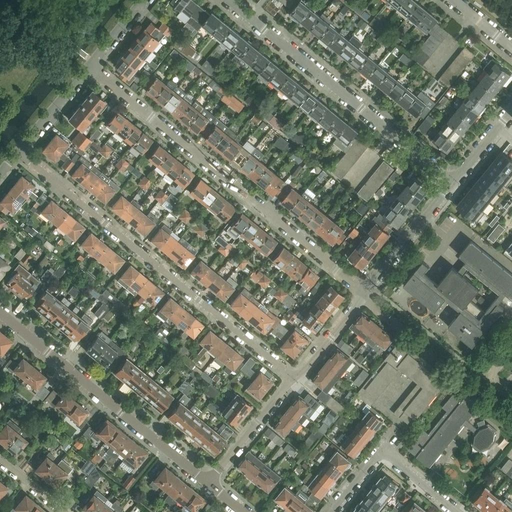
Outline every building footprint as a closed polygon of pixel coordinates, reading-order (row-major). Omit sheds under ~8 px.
[(205,11),(192,0),(170,0),(170,1),(182,11),(191,18),(187,23),(192,27),(205,11)] [(287,0),(279,0),(289,9),(293,4),(287,0)] [(406,0),(389,0),(389,1),(399,9),(406,0)] [(419,5),(413,0),(406,0),(399,9),(397,11),(406,19),(408,17),(419,5)] [(290,14),(300,22),(311,9),(301,1),(290,14)] [(361,16),(365,11),(366,10),(360,5),(355,11),(361,16)] [(428,13),(419,5),(408,17),(418,25),(428,13)] [(311,9),(300,22),(310,30),(320,17),(311,9)] [(212,33),(222,21),(213,13),(211,15),(205,11),(192,27),(198,32),(203,25),(212,33)] [(369,15),(365,11),(361,16),(365,20),(369,15)] [(438,20),(428,13),(418,25),(428,33),(428,32),(431,35),(435,30),(432,27),(436,23),(438,20)] [(320,17),(310,30),(320,37),(330,25),(333,22),(323,14),(320,17)] [(370,24),(375,28),(379,23),(374,19),(370,24)] [(232,29),(222,21),(212,33),(222,41),(232,29)] [(143,31),(137,38),(153,50),(166,34),(169,36),(174,30),(165,22),(159,29),(152,23),(144,33),(143,31)] [(330,25),(320,37),(329,45),(340,33),(330,25)] [(449,34),(439,25),(435,30),(445,38),(449,34)] [(242,37),(232,29),(222,41),(232,49),(242,37)] [(445,38),(435,30),(431,35),(441,43),(445,38)] [(340,33),(329,45),(339,53),(349,41),(340,33)] [(441,43),(431,35),(427,40),(437,48),(441,43)] [(242,57),(252,45),(242,37),(232,49),(237,54),(242,57)] [(153,50),(137,38),(132,44),(134,45),(131,48),(145,60),(156,69),(158,66),(151,60),(149,55),(153,50)] [(437,48),(427,40),(423,44),(434,53),(437,48)] [(185,45),(180,41),(175,47),(180,51),(185,45)] [(349,41),(339,53),(349,61),(359,49),(349,41)] [(434,53),(423,44),(420,49),(430,57),(434,53)] [(261,53),(252,45),(242,57),(237,62),(247,70),(251,65),(261,53)] [(475,55),(465,47),(461,52),(471,60),(475,55)] [(145,60),(131,48),(129,51),(127,50),(122,56),(137,69),(145,60)] [(173,49),(169,53),(175,58),(179,53),(173,49)] [(359,49),(349,61),(358,69),(369,57),(359,49)] [(430,57),(420,49),(416,53),(426,62),(430,57)] [(471,60),(461,52),(457,56),(467,65),(471,60)] [(271,61),(261,53),(251,65),(261,73),(271,61)] [(426,62),(416,53),(413,58),(423,66),(426,62)] [(133,74),(137,69),(122,56),(117,62),(118,64),(116,67),(133,81),(136,77),(133,74)] [(467,65),(457,56),(453,61),(464,69),(467,65)] [(369,57),(358,69),(368,77),(379,65),(369,57)] [(193,70),(196,66),(187,59),(183,65),(187,69),(189,67),(193,70)] [(511,75),(501,67),(496,63),(492,59),(484,69),(488,73),(503,85),(511,75)] [(281,69),(271,61),(261,73),(257,77),(267,85),(271,81),(281,69)] [(464,69),(453,61),(450,65),(460,74),(464,69)] [(379,65),(368,77),(378,85),(388,73),(379,65)] [(460,74),(450,65),(446,70),(456,79),(460,74)] [(203,72),(196,66),(193,70),(200,76),(203,72)] [(216,68),(216,69),(211,74),(221,82),(222,78),(225,75),(216,68)] [(290,76),(281,69),(271,81),(280,89),(290,76)] [(456,79),(446,70),(442,75),(452,83),(456,79)] [(208,84),(212,79),(203,72),(200,76),(202,77),(203,76),(205,78),(203,80),(208,84)] [(388,73),(378,85),(388,93),(398,80),(388,73)] [(503,85),(488,73),(480,83),(495,95),(503,85)] [(452,83),(442,75),(438,79),(449,87),(452,83)] [(300,84),(290,76),(280,89),(290,97),(300,84)] [(150,95),(155,99),(166,85),(158,78),(156,80),(152,77),(145,85),(149,88),(147,91),(151,94),(150,95)] [(220,86),(212,79),(208,84),(208,85),(216,92),(220,86)] [(164,105),(175,92),(178,88),(179,87),(170,80),(166,85),(155,99),(160,103),(161,102),(164,105)] [(398,80),(388,93),(397,101),(408,88),(398,80)] [(495,95),(480,83),(472,92),(487,104),(495,95)] [(310,92),(300,84),(290,97),(300,105),(310,92)] [(221,86),(220,86),(216,92),(217,92),(216,94),(222,99),(221,100),(226,105),(233,96),(221,86)] [(171,112),(186,94),(178,88),(175,92),(164,105),(167,108),(167,109),(171,112)] [(408,88),(397,101),(407,109),(417,96),(408,88)] [(85,101),(84,102),(97,112),(105,102),(92,92),(89,96),(88,96),(85,99),(85,101)] [(320,100),(310,92),(300,105),(309,113),(320,100)] [(487,104),(472,92),(464,102),(479,114),(487,104)] [(180,118),(194,101),(191,99),(193,97),(188,93),(187,95),(186,94),(171,112),(177,118),(178,116),(180,118)] [(432,108),(427,104),(417,96),(407,109),(417,117),(419,115),(424,118),(432,108)] [(188,126),(199,112),(195,108),(198,104),(195,100),(194,101),(180,118),(184,122),(183,123),(188,126)] [(329,108),(320,100),(309,113),(319,120),(329,108)] [(79,108),(77,111),(89,121),(97,112),(84,102),(83,104),(81,104),(78,107),(79,108)] [(479,114),(464,102),(456,112),(471,124),(479,114)] [(211,124),(216,118),(203,108),(199,112),(188,126),(194,131),(195,130),(198,133),(200,131),(203,133),(211,124)] [(339,116),(329,108),(319,120),(329,128),(339,116)] [(269,122),(274,116),(266,110),(262,115),(269,122)] [(82,130),(89,121),(77,111),(76,112),(75,112),(72,115),(72,116),(69,120),(82,130)] [(107,125),(116,132),(126,119),(125,118),(123,115),(121,115),(117,112),(107,125)] [(471,124),(456,112),(449,121),(464,133),(471,124)] [(262,120),(255,114),(250,121),(257,126),(262,120)] [(348,124),(339,116),(329,128),(338,136),(348,124)] [(426,118),(418,128),(425,134),(433,124),(431,122),(426,118)] [(124,139),(135,126),(126,119),(116,132),(124,139)] [(464,133),(449,121),(441,131),(456,143),(464,133)] [(265,132),(269,127),(263,122),(259,128),(265,132)] [(213,147),(225,133),(216,126),(215,127),(211,124),(203,133),(203,134),(207,137),(205,139),(209,142),(208,143),(213,147)] [(348,145),(358,132),(348,124),(338,136),(348,145)] [(143,134),(135,126),(124,139),(133,146),(143,134)] [(91,138),(95,140),(101,132),(96,129),(91,138)] [(456,143),(441,131),(433,141),(448,153),(456,143)] [(85,153),(88,148),(93,143),(80,133),(76,138),(72,142),(85,153)] [(145,133),(143,134),(133,146),(129,151),(137,157),(141,153),(152,141),(147,136),(147,135),(145,133)] [(225,133),(213,147),(219,152),(219,151),(222,153),(233,140),(225,133)] [(56,134),(49,143),(61,153),(68,144),(56,134)] [(230,161),(242,147),(238,144),(241,140),(237,137),(234,140),(233,140),(222,153),(226,156),(225,156),(230,161)] [(368,147),(358,139),(354,144),(364,152),(368,147)] [(93,143),(89,147),(96,153),(100,148),(94,142),(93,143)] [(61,153),(49,143),(42,151),(54,161),(58,157),(65,163),(68,159),(64,156),(61,153)] [(364,152),(354,144),(350,149),(360,157),(364,152)] [(83,153),(75,146),(73,149),(80,156),(83,153)] [(149,159),(158,166),(168,154),(167,153),(167,152),(164,149),(163,149),(159,146),(149,159)] [(242,147),(230,161),(236,166),(237,165),(239,167),(250,153),(242,147)] [(360,157),(350,149),(346,153),(356,161),(360,157)] [(250,153),(239,167),(243,170),(242,171),(247,175),(259,160),(250,153)] [(356,161),(346,153),(342,158),(352,166),(356,161)] [(511,161),(502,153),(494,162),(511,176),(511,161)] [(75,165),(82,157),(81,156),(80,157),(76,154),(70,161),(75,165)] [(176,160),(168,154),(158,166),(166,173),(176,160)] [(93,167),(82,157),(75,165),(71,170),(74,173),(71,175),(80,182),(90,170),(93,167)] [(352,166),(342,158),(339,162),(349,171),(352,166)] [(71,170),(75,165),(70,161),(68,159),(65,163),(61,167),(68,173),(71,170)] [(185,167),(176,160),(166,173),(174,180),(185,167)] [(259,160),(247,175),(253,179),(254,179),(256,181),(267,167),(259,160)] [(394,169),(384,161),(380,166),(390,174),(394,169)] [(349,171),(339,162),(335,167),(345,175),(349,171)] [(511,176),(494,162),(487,171),(505,185),(504,186),(506,187),(511,180),(511,176)] [(301,165),(293,174),(295,176),(303,167),(301,165)] [(390,174),(380,166),(376,170),(386,178),(390,174)] [(89,189),(99,177),(102,173),(101,173),(101,174),(93,167),(90,170),(80,182),(89,189)] [(185,184),(193,174),(189,171),(189,170),(187,168),(185,168),(185,167),(174,180),(179,184),(175,188),(181,193),(187,185),(185,184)] [(267,167),(256,181),(260,184),(259,185),(264,189),(276,174),(267,167)] [(345,175),(335,167),(331,172),(341,180),(345,175)] [(386,178),(376,170),(372,175),(383,183),(386,178)] [(487,171),(480,180),(495,193),(497,195),(497,194),(504,186),(505,185),(487,171)] [(97,196),(107,184),(110,180),(102,173),(99,177),(89,189),(97,196)] [(280,196),(289,185),(291,182),(287,179),(285,182),(276,174),(264,189),(270,193),(271,193),(274,195),(276,193),(280,196)] [(383,183),(372,175),(369,179),(379,188),(383,183)] [(34,186),(22,176),(15,184),(27,195),(36,202),(41,206),(45,200),(47,198),(42,193),(38,197),(32,192),(32,193),(30,191),(34,186)] [(415,177),(407,187),(422,199),(430,189),(415,177)] [(190,192),(199,200),(209,187),(208,186),(208,185),(206,183),(205,183),(200,179),(190,192)] [(379,188),(369,179),(365,184),(375,192),(379,188)] [(120,188),(110,180),(107,184),(97,196),(105,203),(114,192),(116,193),(120,188)] [(480,180),(473,189),(488,201),(489,201),(495,193),(480,180)] [(15,184),(8,193),(20,203),(27,195),(15,184)] [(375,192),(365,184),(361,188),(372,197),(375,192)] [(290,209),(301,195),(289,185),(280,196),(284,199),(282,202),(285,204),(284,205),(290,209)] [(217,194),(209,187),(199,200),(207,206),(217,194)] [(422,199),(407,187),(399,197),(414,209),(422,199)] [(372,197),(361,188),(357,193),(368,201),(372,197)] [(473,189),(466,197),(483,212),(483,211),(490,203),(489,201),(488,201),(473,189)] [(0,202),(10,210),(14,214),(22,204),(20,203),(8,193),(0,202)] [(172,206),(175,202),(165,194),(162,198),(166,201),(169,205),(172,206)] [(226,201),(217,194),(207,206),(216,213),(226,201)] [(120,215),(130,203),(121,195),(111,208),(120,215)] [(301,195),(290,209),(295,214),(296,213),(299,215),(310,202),(301,195)] [(414,209),(399,197),(391,206),(406,218),(414,209)] [(466,197),(458,207),(477,222),(485,213),(483,211),(483,212),(466,197)] [(44,209),(49,203),(45,200),(41,206),(40,206),(44,209)] [(50,220),(60,207),(51,200),(49,203),(44,209),(41,213),(50,220)] [(128,222),(138,210),(141,207),(133,200),(130,203),(120,215),(128,222)] [(227,202),(226,201),(216,213),(224,220),(235,208),(230,204),(230,203),(228,201),(227,202)] [(10,210),(0,202),(0,210),(5,215),(10,210)] [(310,202),(299,215),(302,218),(302,219),(307,223),(318,209),(310,202)] [(406,218),(391,206),(383,216),(380,214),(377,218),(392,228),(394,225),(398,228),(406,218)] [(68,214),(60,207),(50,220),(58,227),(68,214)] [(185,217),(188,213),(185,210),(181,207),(177,211),(181,214),(185,217)] [(318,209),(307,223),(312,228),(313,227),(316,229),(327,216),(318,209)] [(136,229),(146,217),(147,217),(138,210),(128,222),(136,229)] [(77,221),(68,214),(58,227),(67,234),(77,221)] [(231,226),(240,233),(250,221),(249,220),(249,218),(247,217),(245,217),(241,214),(231,226)] [(327,216),(316,229),(319,232),(319,233),(324,237),(335,223),(327,216)] [(389,234),(392,230),(391,229),(392,228),(377,218),(375,216),(372,221),(376,224),(370,232),(384,244),(388,239),(387,238),(390,234),(389,234)] [(146,217),(136,229),(144,235),(155,223),(147,217),(146,217)] [(190,221),(185,217),(182,221),(190,227),(193,224),(190,221)] [(85,228),(77,221),(67,234),(74,240),(85,228)] [(258,228),(250,221),(240,233),(248,240),(258,228)] [(335,223),(324,237),(329,242),(330,241),(333,244),(336,241),(339,244),(346,236),(342,233),(344,230),(335,223)] [(201,230),(197,227),(193,224),(190,227),(198,234),(201,230)] [(499,224),(488,238),(494,243),(505,229),(499,224)] [(160,248),(170,236),(169,235),(172,231),(164,225),(151,240),(160,248)] [(32,228),(28,233),(34,238),(38,232),(32,228)] [(267,235),(258,228),(248,240),(256,247),(267,235)] [(384,244),(370,232),(363,241),(376,251),(379,248),(380,249),(384,244)] [(89,252),(99,240),(91,233),(81,245),(89,252)] [(268,235),(267,235),(256,247),(262,251),(261,252),(267,257),(275,247),(274,245),(273,244),(276,242),(271,238),(271,237),(269,235),(268,235)] [(170,236),(160,248),(168,254),(178,242),(170,236)] [(25,253),(27,251),(36,241),(32,238),(23,248),(22,247),(14,256),(19,261),(25,253)] [(108,247),(99,240),(89,252),(97,259),(108,247)] [(46,241),(43,246),(50,251),(54,246),(46,241)] [(376,251),(363,241),(356,249),(370,261),(374,256),(374,255),(376,251)] [(473,347),(504,309),(498,304),(506,294),(511,298),(511,274),(471,241),(459,256),(467,262),(459,272),(453,267),(438,285),(424,274),(429,267),(423,262),(404,285),(435,311),(445,299),(461,312),(448,327),(473,347)] [(178,242),(168,254),(176,261),(186,249),(178,242)] [(233,248),(230,245),(226,251),(228,253),(234,258),(238,253),(232,249),(233,248)] [(116,253),(108,247),(97,259),(106,266),(116,253)] [(283,248),(281,250),(280,250),(278,249),(270,259),(275,264),(276,263),(281,267),(291,255),(290,253),(290,252),(288,250),(287,251),(283,248)] [(186,249),(176,261),(184,268),(194,256),(186,249)] [(370,261),(356,249),(349,258),(362,269),(365,265),(366,266),(370,261)] [(0,275),(8,265),(2,260),(5,255),(0,250),(0,275)] [(25,253),(19,261),(24,264),(30,257),(25,253)] [(124,260),(116,253),(106,266),(114,273),(124,260)] [(80,263),(83,259),(79,255),(75,260),(80,263)] [(299,261),(291,255),(281,267),(289,274),(299,261)] [(190,273),(199,280),(209,267),(200,261),(190,273)] [(308,268),(299,261),(289,274),(297,280),(308,268)] [(66,271),(65,270),(67,268),(62,263),(52,274),(51,275),(58,280),(66,271)] [(15,293),(27,278),(30,274),(19,265),(11,274),(14,276),(7,284),(10,286),(8,288),(15,293)] [(128,284),(139,272),(130,265),(120,278),(117,281),(125,288),(128,284)] [(74,271),(82,277),(85,273),(78,267),(74,271)] [(209,267),(199,280),(207,287),(217,274),(209,267)] [(309,269),(308,268),(297,280),(307,288),(317,276),(313,272),(313,271),(311,269),(309,269)] [(51,275),(52,274),(47,269),(40,278),(45,282),(51,275)] [(263,282),(266,278),(263,275),(257,270),(254,274),(263,282)] [(88,271),(82,278),(83,279),(90,285),(96,278),(88,271)] [(147,279),(139,272),(128,284),(137,291),(147,279)] [(263,282),(254,274),(252,273),(249,277),(260,286),(263,282)] [(26,299),(40,282),(30,274),(27,278),(15,293),(21,299),(23,297),(26,299)] [(215,294),(225,281),(217,274),(207,287),(215,294)] [(224,300),(234,288),(229,284),(231,281),(228,278),(225,281),(215,294),(224,300)] [(145,298),(156,286),(147,279),(137,291),(142,295),(137,302),(136,301),(133,305),(137,308),(141,304),(145,298)] [(317,290),(323,284),(319,281),(314,288),(317,290)] [(33,305),(42,312),(54,297),(49,293),(53,288),(49,285),(33,305)] [(67,293),(70,295),(76,289),(73,286),(67,293)] [(164,293),(156,286),(145,298),(154,305),(164,293)] [(330,286),(323,295),(335,305),(336,305),(337,305),(340,301),(339,300),(343,296),(330,286)] [(92,288),(88,292),(96,298),(100,294),(92,288)] [(76,289),(70,295),(73,298),(79,291),(76,289)] [(116,299),(105,289),(101,294),(113,303),(116,300),(116,299)] [(277,299),(280,296),(276,292),(272,289),(268,293),(277,299)] [(100,320),(113,304),(113,303),(101,294),(100,293),(100,294),(96,298),(102,303),(93,314),(100,320)] [(230,305),(238,312),(248,300),(240,293),(230,305)] [(289,309),(295,301),(288,295),(287,295),(286,294),(283,298),(280,302),(281,303),(289,309)] [(335,305),(323,295),(316,304),(328,314),(335,305)] [(50,319),(67,299),(63,297),(60,301),(54,297),(42,312),(43,313),(42,315),(47,319),(48,317),(50,319)] [(246,319),(257,307),(259,304),(251,297),(248,300),(238,312),(246,319)] [(160,310),(168,317),(178,305),(170,298),(160,310)] [(67,299),(50,319),(59,326),(72,311),(67,307),(70,302),(67,299)] [(122,306),(116,300),(113,303),(113,304),(119,309),(122,306)] [(328,314),(316,304),(309,312),(321,322),(328,314)] [(113,305),(102,318),(107,322),(118,309),(113,305)] [(187,312),(178,305),(168,317),(177,324),(187,312)] [(72,311),(59,326),(62,329),(60,330),(66,335),(67,333),(68,334),(80,318),(75,314),(79,310),(75,306),(72,311)] [(257,307),(246,319),(255,326),(265,313),(257,307)] [(277,324),(280,320),(276,317),(268,310),(265,313),(255,326),(263,333),(266,330),(270,333),(271,332),(274,328),(277,324)] [(298,318),(295,315),(288,310),(283,316),(292,324),(298,318)] [(195,318),(187,312),(177,324),(185,331),(195,318)] [(321,322),(309,312),(302,321),(314,331),(317,327),(319,327),(321,324),(321,323),(321,322)] [(362,313),(350,328),(358,335),(371,319),(362,313)] [(80,318),(68,334),(76,341),(93,321),(89,318),(85,322),(80,318)] [(193,337),(203,325),(195,318),(185,331),(180,336),(184,339),(189,334),(193,337)] [(378,326),(371,319),(358,335),(366,341),(378,326)] [(281,327),(277,324),(274,328),(282,334),(287,339),(299,349),(307,340),(303,338),(305,335),(297,327),(290,335),(288,333),(289,332),(282,327),(281,327)] [(147,326),(145,330),(152,336),(155,333),(155,332),(147,326)] [(374,347),(386,332),(378,326),(366,341),(374,347)] [(282,334),(274,328),(271,332),(278,338),(282,334)] [(209,330),(199,343),(204,347),(208,350),(218,337),(209,330)] [(85,351),(95,359),(107,344),(110,340),(101,332),(97,336),(85,351)] [(384,350),(394,338),(386,332),(374,347),(367,355),(371,359),(380,348),(379,348),(380,346),(384,350)] [(3,335),(1,333),(0,334),(0,356),(8,347),(8,346),(11,342),(7,338),(7,337),(4,335),(3,335)] [(162,339),(155,333),(152,336),(161,343),(164,339),(163,338),(162,339)] [(218,337),(208,350),(216,356),(227,344),(218,337)] [(170,344),(164,339),(161,343),(167,348),(169,350),(171,347),(170,346),(170,345),(169,345),(170,344)] [(299,349),(287,339),(280,347),(293,357),(299,349)] [(110,340),(107,344),(95,359),(105,367),(109,362),(114,366),(125,353),(110,340)] [(345,351),(349,346),(342,340),(337,345),(340,347),(345,351)] [(395,413),(402,419),(403,418),(408,422),(412,417),(415,419),(447,381),(400,341),(363,386),(377,397),(401,368),(419,383),(395,413)] [(216,356),(213,361),(220,367),(224,363),(225,364),(235,351),(227,344),(216,356)] [(176,355),(175,356),(180,360),(184,355),(188,350),(183,346),(176,355)] [(184,355),(180,360),(184,363),(192,369),(195,366),(208,350),(204,347),(192,361),(184,355)] [(338,349),(331,357),(346,370),(353,361),(338,349)] [(224,369),(224,371),(227,374),(230,373),(233,370),(236,372),(237,373),(240,369),(243,365),(242,365),(239,362),(243,358),(235,351),(225,364),(227,365),(224,369)] [(365,358),(362,355),(361,356),(361,355),(356,360),(360,364),(365,358)] [(331,357),(325,365),(340,377),(346,370),(331,357)] [(11,367),(25,379),(34,368),(23,359),(17,366),(13,362),(8,369),(9,370),(11,367)] [(121,378),(124,381),(136,367),(126,359),(114,374),(120,380),(121,378)] [(243,365),(240,369),(253,380),(258,375),(250,369),(253,365),(247,360),(243,365)] [(325,365),(319,373),(334,385),(340,377),(325,365)] [(203,373),(195,366),(192,369),(193,370),(189,375),(193,378),(197,374),(200,376),(203,373)] [(136,367),(124,381),(127,383),(126,384),(132,389),(145,374),(136,367)] [(45,377),(34,368),(25,379),(39,390),(37,393),(38,394),(43,387),(39,384),(43,379),(45,377)] [(369,375),(363,370),(357,378),(362,382),(369,375)] [(266,371),(263,374),(269,379),(272,375),(266,371)] [(203,372),(203,373),(200,376),(208,383),(211,378),(203,372)] [(258,375),(253,380),(266,391),(273,382),(269,379),(263,374),(260,372),(258,375)] [(319,373),(312,381),(327,393),(334,385),(319,373)] [(145,374),(132,389),(138,394),(139,393),(142,396),(154,382),(145,374)] [(234,377),(229,382),(234,386),(238,380),(234,377)] [(362,382),(357,378),(353,383),(358,387),(362,382)] [(43,379),(39,384),(43,387),(48,382),(43,379)] [(216,383),(211,379),(208,384),(210,385),(213,387),(216,383)] [(266,391),(253,380),(246,389),(259,399),(266,391)] [(154,382),(142,396),(145,398),(144,399),(150,404),(163,389),(154,382)] [(237,388),(234,386),(229,382),(225,387),(233,393),(237,388)] [(177,391),(181,394),(187,386),(184,383),(177,391)] [(203,393),(212,400),(219,392),(213,387),(210,385),(203,393)] [(186,396),(191,389),(187,386),(181,394),(182,396),(183,394),(186,396)] [(163,389),(150,404),(156,409),(157,408),(161,411),(172,397),(163,389)] [(350,391),(347,395),(352,400),(355,396),(350,391)] [(429,435),(424,431),(424,430),(416,441),(420,444),(415,450),(414,451),(414,452),(414,453),(414,454),(414,455),(415,456),(428,467),(463,424),(475,433),(474,435),(472,445),(480,452),(491,449),(496,442),(497,431),(489,424),(479,428),(477,430),(466,421),(478,405),(463,392),(459,397),(454,393),(443,407),(448,411),(436,426),(429,435)] [(53,402),(67,414),(76,403),(65,394),(60,400),(55,397),(50,403),(51,404),(53,402)] [(176,426),(189,411),(184,406),(190,399),(186,396),(183,394),(182,396),(174,405),(176,407),(168,417),(171,420),(170,421),(176,426)] [(237,395),(229,404),(245,417),(250,410),(249,409),(251,406),(237,395)] [(352,400),(347,395),(343,400),(349,404),(352,400)] [(304,414),(311,406),(300,396),(293,405),(304,414)] [(332,397),(326,404),(340,415),(345,408),(332,397)] [(87,412),(76,403),(67,414),(81,425),(79,427),(80,428),(86,422),(82,418),(87,412)] [(214,414),(218,410),(210,403),(206,408),(214,414)] [(380,414),(367,403),(363,408),(363,411),(366,414),(362,419),(375,430),(376,429),(377,430),(378,430),(382,424),(382,423),(381,423),(383,421),(378,417),(380,414)] [(245,417),(229,404),(222,413),(236,425),(238,422),(240,423),(245,417)] [(186,432),(198,418),(202,413),(193,405),(189,411),(176,426),(182,431),(183,430),(186,432)] [(308,417),(304,414),(293,405),(287,412),(301,424),(302,425),(308,417)] [(37,408),(33,413),(40,419),(44,414),(37,408)] [(386,414),(393,420),(397,415),(390,409),(386,414)] [(331,410),(326,416),(334,422),(339,416),(331,410)] [(301,424),(287,412),(280,420),(292,429),(295,432),(301,424)] [(345,420),(341,417),(337,422),(341,425),(345,420)] [(198,418),(186,432),(189,434),(188,436),(194,441),(207,426),(198,418)] [(375,430),(362,419),(355,427),(369,438),(370,439),(371,439),(375,433),(375,432),(374,432),(375,430)] [(6,446),(16,433),(20,429),(9,420),(0,430),(0,440),(0,441),(0,442),(3,445),(4,444),(6,446)] [(111,423),(106,420),(103,424),(102,423),(92,436),(96,440),(99,436),(106,441),(116,428),(115,427),(115,425),(112,423),(111,423)] [(285,437),(292,429),(280,420),(274,428),(285,437)] [(329,428),(324,423),(321,427),(326,432),(329,428)] [(216,433),(205,447),(204,448),(211,454),(214,454),(221,446),(233,431),(223,424),(220,428),(216,433)] [(207,426),(194,441),(200,446),(201,445),(205,447),(216,433),(207,426)] [(326,432),(321,427),(314,435),(318,437),(317,438),(320,440),(326,432)] [(369,438),(355,427),(348,436),(362,447),(362,446),(363,447),(364,447),(368,442),(368,441),(367,440),(369,438)] [(117,429),(116,428),(106,441),(116,449),(126,436),(122,432),(122,431),(119,429),(117,429)] [(272,440),(277,435),(269,428),(264,434),(272,440)] [(16,433),(6,446),(7,447),(7,448),(10,450),(11,450),(16,454),(19,450),(20,450),(30,437),(20,429),(17,433),(16,433)] [(311,445),(317,438),(318,437),(314,435),(312,433),(306,441),(311,445)] [(362,447),(348,436),(345,434),(343,436),(341,435),(336,441),(349,451),(347,454),(352,458),(355,455),(356,455),(357,456),(362,450),(361,449),(360,448),(362,447)] [(284,441),(281,438),(277,435),(272,440),(280,446),(284,441)] [(126,457),(136,444),(135,443),(135,442),(132,440),(131,440),(126,436),(116,449),(126,457)] [(311,445),(306,441),(303,444),(308,449),(311,445)] [(32,444),(25,453),(30,456),(36,447),(32,444)] [(143,457),(146,452),(142,449),(142,447),(139,445),(137,445),(136,444),(126,457),(122,461),(133,470),(143,457)] [(289,444),(284,450),(288,453),(293,448),(289,444)] [(292,456),(297,451),(293,448),(288,453),(292,456)] [(312,461),(319,452),(315,449),(308,458),(312,461)] [(347,457),(338,449),(336,452),(336,451),(329,460),(342,471),(344,469),(344,470),(346,470),(350,465),(350,464),(349,463),(349,462),(346,459),(347,457)] [(237,467),(245,473),(258,458),(250,451),(237,467)] [(106,452),(102,458),(106,461),(110,456),(106,452)] [(44,477),(46,478),(56,466),(50,460),(53,456),(49,453),(39,465),(39,466),(36,470),(40,474),(40,475),(43,477),(44,477)] [(258,458),(245,473),(253,480),(266,465),(258,458)] [(501,469),(506,473),(511,466),(511,461),(509,459),(501,469)] [(342,471),(329,460),(322,468),(335,480),(337,478),(337,479),(339,479),(343,473),(343,472),(342,472),(342,471)] [(91,461),(83,471),(88,475),(90,474),(94,468),(95,467),(96,465),(91,461)] [(266,465),(253,480),(261,486),(273,471),(266,465)] [(56,466),(46,478),(47,480),(47,481),(50,483),(51,483),(56,487),(59,482),(60,483),(70,470),(66,467),(63,471),(56,466)] [(94,468),(90,474),(96,480),(101,474),(94,468)] [(158,483),(164,489),(175,476),(173,475),(173,473),(171,471),(169,471),(165,468),(161,472),(161,471),(150,484),(154,488),(158,483)] [(335,480),(322,468),(315,477),(329,488),(330,487),(331,487),(332,487),(336,482),(336,481),(335,480)] [(273,471),(261,486),(269,493),(282,478),(273,471)] [(303,482),(303,481),(296,475),(294,474),(292,475),(294,477),(293,478),(300,485),(303,482)] [(130,475),(122,485),(127,489),(135,479),(130,475)] [(176,477),(175,476),(164,489),(174,497),(185,484),(180,480),(180,479),(177,476),(176,477)] [(381,478),(377,483),(394,497),(401,488),(386,476),(383,479),(381,478)] [(329,488),(315,477),(308,486),(309,487),(321,497),(323,495),(324,496),(325,496),(329,490),(329,489),(328,489),(329,488)] [(7,488),(0,482),(0,496),(2,494),(7,497),(12,491),(8,487),(7,488)] [(373,488),(370,492),(386,506),(394,497),(377,483),(376,484),(374,484),(372,487),(373,488)] [(189,488),(185,484),(174,497),(184,505),(195,492),(194,491),(193,490),(191,488),(189,488)] [(276,499),(285,506),(296,493),(287,486),(276,499)] [(483,491),(479,488),(473,496),(476,499),(474,502),(477,505),(476,506),(482,511),(494,496),(489,491),(490,490),(487,487),(483,491)] [(96,511),(103,504),(97,499),(100,495),(96,491),(85,504),(86,504),(83,509),(86,511),(96,511)] [(196,493),(195,492),(184,505),(190,510),(188,511),(196,511),(202,505),(201,505),(205,500),(200,497),(200,495),(197,493),(196,493)] [(305,501),(296,511),(317,511),(316,510),(310,505),(314,500),(318,503),(322,499),(313,492),(305,501)] [(370,492),(363,501),(376,511),(381,511),(386,506),(370,492)] [(405,492),(398,501),(404,505),(411,496),(405,492)] [(296,493),(285,506),(292,511),(296,511),(305,501),(296,493)] [(18,511),(19,511),(28,511),(36,504),(34,503),(34,501),(31,499),(30,499),(26,496),(22,500),(21,499),(10,511),(18,511)] [(494,496),(482,511),(483,511),(495,511),(504,501),(500,498),(499,500),(494,496)] [(357,508),(356,509),(359,511),(376,511),(363,501),(360,504),(358,504),(356,506),(357,508)] [(423,511),(425,510),(422,508),(423,506),(417,501),(413,505),(410,502),(401,511),(423,511)] [(504,501),(495,511),(509,511),(511,510),(506,505),(507,504),(504,501)]
